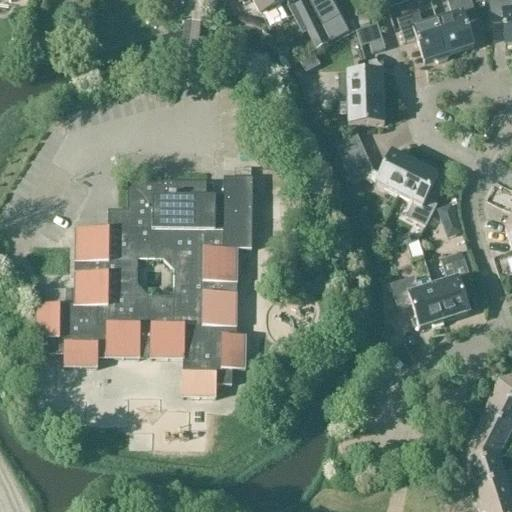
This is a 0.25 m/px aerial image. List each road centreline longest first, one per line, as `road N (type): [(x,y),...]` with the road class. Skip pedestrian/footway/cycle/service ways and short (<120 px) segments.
road 1 (residential): [(28,228),(83,148),(184,147),(195,0)]
road 2 (residential): [(499,330),(468,231),(466,209),(482,171)]
road 3 (residential): [(389,433),(393,404),(430,365),(499,330)]
